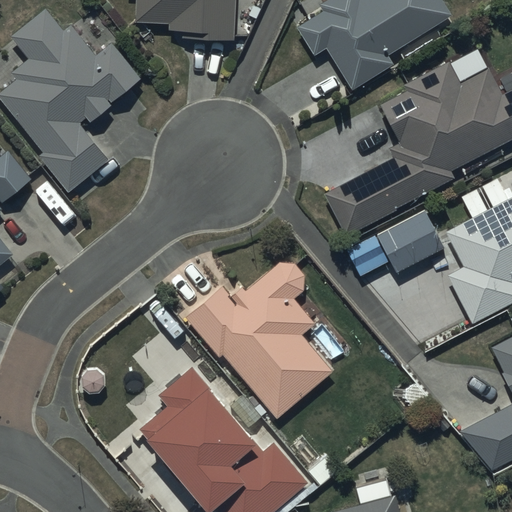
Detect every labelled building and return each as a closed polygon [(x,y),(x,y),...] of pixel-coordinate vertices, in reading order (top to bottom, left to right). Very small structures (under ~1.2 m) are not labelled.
[(232,38),(232,0),(134,0),(134,21),(168,22),(167,29),(183,29),(182,37),(232,38)] [(450,13),(440,0),(321,0),(318,3),(321,8),(294,26),(313,55),(324,47),(351,88),(391,62),(386,55),(450,13)] [(16,77),(0,89),(0,97),(43,151),(39,154),(68,191),(109,159),(79,122),(85,117),(89,121),(111,103),(110,101),(141,76),(112,41),(95,55),(70,24),(64,29),(45,6),(10,35),(29,57),(11,71),(16,77)] [(450,170),(511,136),(511,87),(501,93),(486,67),(459,82),(446,58),(400,84),(402,88),(376,103),(397,140),(387,146),(393,156),(324,194),(346,233),(453,174),(450,170)] [(0,264),(13,254),(0,236),(0,209),(1,208),(0,206),(0,200),(1,202),(30,178),(8,149),(0,155),(0,264)] [(511,192),(442,230),(461,265),(444,274),(471,322),(511,300),(511,192)] [(220,285),(183,314),(216,356),(220,353),(276,417),(332,369),(300,332),(312,322),(290,297),(299,289),(300,288),(300,287),(301,286),(302,285),(302,283),(302,282),(303,281),(303,279),(303,278),(303,277),(303,275),(302,274),(302,272),(301,271),(301,270),(300,269),(299,268),(298,266),(296,265),(295,264),(294,263),(293,262),(292,262),(291,261),(289,261),(288,260),(286,260),(285,260),(284,260),(282,260),(281,261),(280,261),(278,261),(277,262),(245,288),(241,282),(226,294),(220,285)] [(511,333),(488,346),(502,371),(499,372),(511,396),(511,395),(511,401),(480,418),(503,461),(511,456),(511,333)] [(271,442),(261,451),(206,389),(209,387),(191,365),(157,394),(166,405),(139,428),(144,434),(142,435),(204,509),(209,504),(216,511),(269,511),(305,482),(271,442)] [(398,511),(393,494),(329,511),(398,511)]
